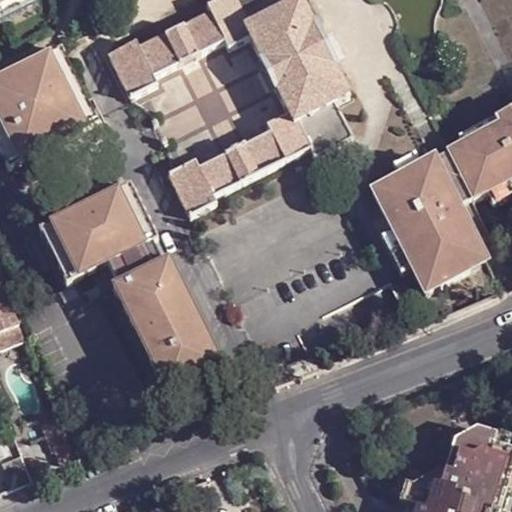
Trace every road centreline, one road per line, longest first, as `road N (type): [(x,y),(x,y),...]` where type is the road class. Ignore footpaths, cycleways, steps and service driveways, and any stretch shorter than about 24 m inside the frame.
road 1 (tertiary): [(511,325),(269,423)]
road 2 (tertiary): [(269,423),(44,511)]
